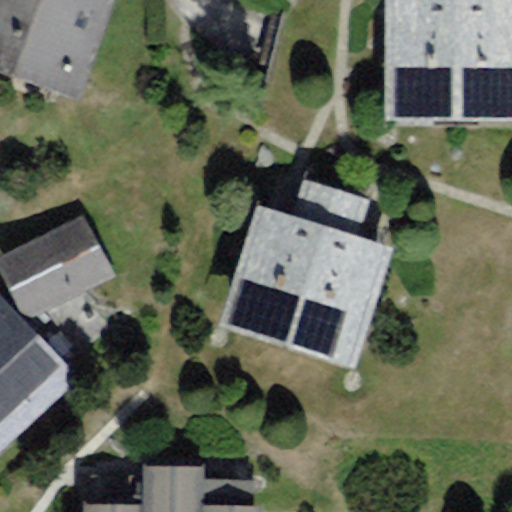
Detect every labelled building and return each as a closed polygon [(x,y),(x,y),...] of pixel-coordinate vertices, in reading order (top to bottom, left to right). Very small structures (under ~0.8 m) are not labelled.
[(98,0),(0,0),(0,81),(66,102),(98,0)] [(472,0),(414,0),(415,7),(374,6),(374,69),(373,125),(511,129),(511,16),(502,16),(501,5),(472,5),(472,0)] [(269,222),(231,210),(187,331),(216,340),(331,377),(337,359),(351,317),(371,256),(350,249),(363,212),(283,186),(269,222)] [(71,217),(0,251),(0,320),(99,273),(71,217)] [(0,426),(50,383),(27,357),(0,326),(0,426)] [(116,511),(54,510),(53,511),(176,511),(177,477),(117,475),(116,511)]
